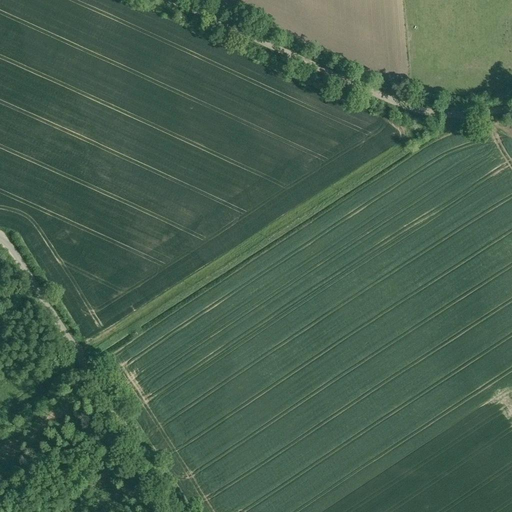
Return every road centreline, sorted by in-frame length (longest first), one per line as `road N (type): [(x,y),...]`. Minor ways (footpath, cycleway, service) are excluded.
road 1 (unclassified): [(511,110),(438,116),(399,105),(166,0)]
road 2 (unclassified): [(0,241),(177,511)]
